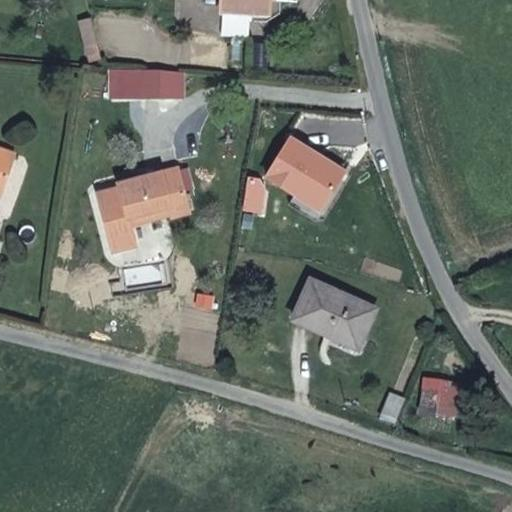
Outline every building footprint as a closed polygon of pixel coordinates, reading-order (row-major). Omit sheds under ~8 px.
[(223,0),(223,15),(269,18),(271,3),(270,0),(223,0)] [(223,19),(224,36),(247,35),(246,18),(223,19)] [(80,26),(91,65),(103,62),(93,23),(80,26)] [(161,74),(143,73),(143,101),(161,101),(161,74)] [(322,214),(348,170),(288,135),(262,180),(322,214)] [(0,190),(5,192),(17,156),(0,149),(0,190)] [(191,213),(179,169),(157,175),(150,177),(121,185),(122,189),(99,195),(114,253),(137,247),(132,227),(130,219),(171,207),(173,216),(174,218),(191,213)] [(150,177),(157,175),(155,169),(148,170),(150,177)] [(249,180),(245,212),(262,213),(267,183),(249,180)] [(132,227),(173,216),(171,207),(130,219),(132,227)] [(312,284),(294,323),(358,351),(374,313),(312,284)] [(196,294),(194,308),(213,311),(215,296),(196,294)] [(254,363),(251,373),(277,380),(280,369),(254,363)] [(474,388),(427,382),(423,414),(470,418),(474,388)] [(382,422),(396,427),(406,401),(393,397),(382,422)]
